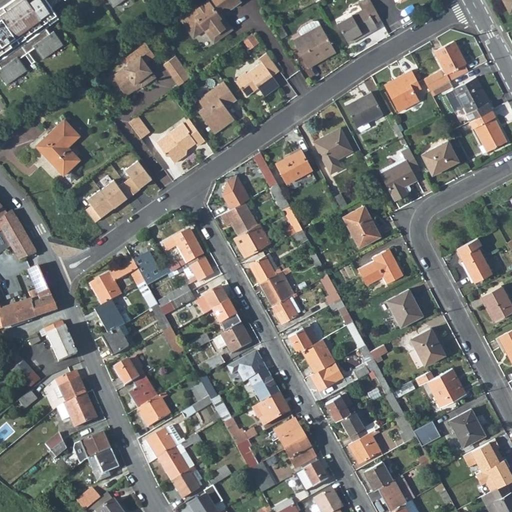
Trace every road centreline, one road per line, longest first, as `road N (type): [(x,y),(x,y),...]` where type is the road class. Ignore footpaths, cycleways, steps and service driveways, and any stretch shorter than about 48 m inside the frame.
road 1 (residential): [(366,511),(183,186)]
road 2 (residential): [(183,186),(355,67),(473,2)]
road 3 (residential): [(511,414),(420,235),(432,205),(511,163)]
road 4 (residential): [(52,268),(159,511)]
road 5 (residential): [(52,268),(91,255),(183,186)]
